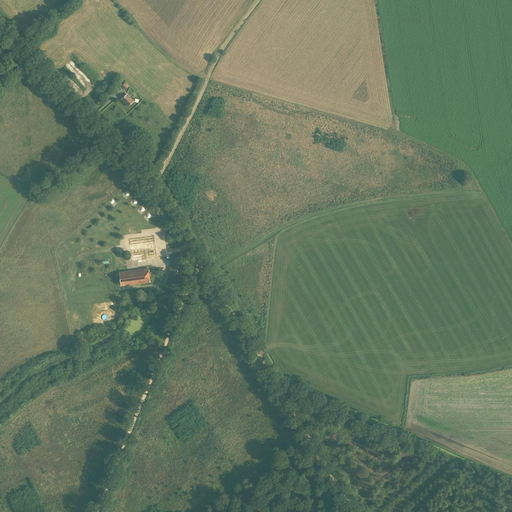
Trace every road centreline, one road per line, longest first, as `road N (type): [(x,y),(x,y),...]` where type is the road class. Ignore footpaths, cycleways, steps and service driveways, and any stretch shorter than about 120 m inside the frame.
road 1 (track): [(352,511),(200,263)]
road 2 (track): [(204,270),(334,210),(460,190)]
road 3 (track): [(200,263),(96,511)]
road 4 (track): [(150,187),(0,26)]
road 5 (track): [(207,79),(150,187)]
